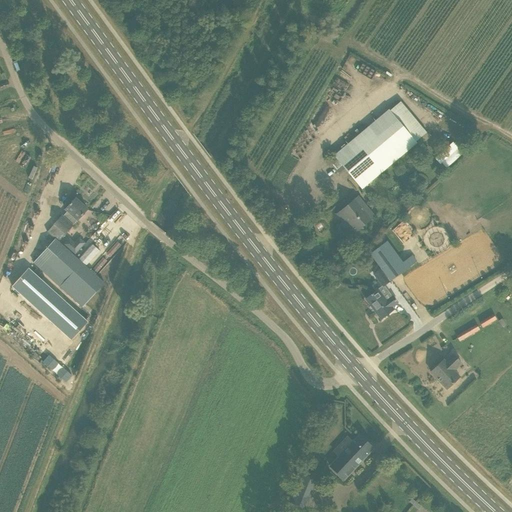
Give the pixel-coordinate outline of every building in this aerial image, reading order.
[(389,109),(333,155),(362,189),(417,143),(389,109)] [(441,163),(446,168),(461,154),(457,149),(441,163)] [(369,210),(357,196),(337,214),(343,221),(346,218),(357,230),(361,227),(366,227),(367,222),(370,219),(365,213),(369,210)] [(58,241),(84,213),(87,209),(75,198),(65,209),(67,211),(62,216),(47,232),(55,239),(33,262),(60,287),(82,307),(104,283),(82,263),(58,241)] [(74,242),(69,248),(75,254),(85,243),(79,237),(74,242)] [(380,268),(373,274),(382,287),(417,261),(413,255),(403,262),(387,241),(370,254),(380,268)] [(78,257),(85,264),(99,250),(91,243),(78,257)] [(29,268),(12,287),(49,320),(71,340),(88,322),(66,302),(29,268)] [(378,289),(366,299),(381,319),(393,309),(391,307),(397,302),(392,296),(386,300),(378,289)] [(493,314),(479,322),(483,327),(496,319),(493,314)] [(506,325),(502,318),(498,321),(502,327),(506,325)] [(460,342),(480,330),(476,324),(456,335),(460,342)] [(443,359),(429,372),(446,390),(460,377),(455,371),(462,363),(452,353),(445,360),(443,359)] [(58,363),(49,355),(43,362),(52,370),(58,363)] [(72,375),(62,367),(56,374),(65,382),(72,375)] [(344,479),(374,448),(373,447),(373,445),(370,443),(368,443),(359,434),(329,466),(344,479)]
